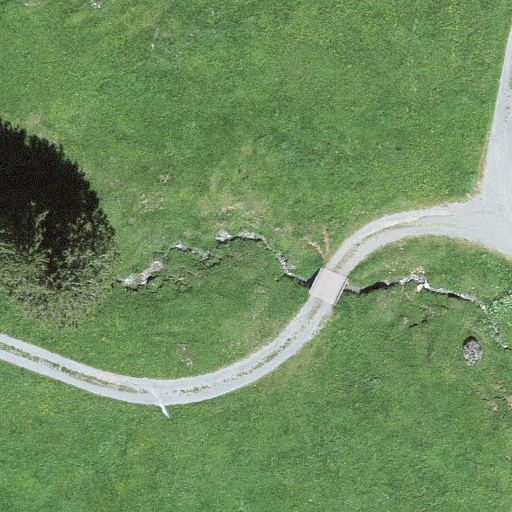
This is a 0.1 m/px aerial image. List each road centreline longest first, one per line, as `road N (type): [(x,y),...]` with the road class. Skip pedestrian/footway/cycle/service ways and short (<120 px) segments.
road 1 (track): [(0,345),(186,396),(270,355),(344,262),(392,228),(483,238),(511,252)]
road 2 (track): [(511,110),(483,238)]
